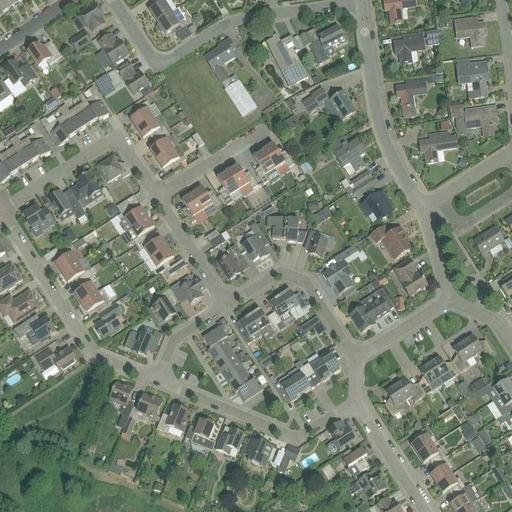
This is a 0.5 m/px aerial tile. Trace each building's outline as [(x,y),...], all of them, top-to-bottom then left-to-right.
[(9,0),(0,0),(0,7),(4,14),(12,8),(14,10),(15,9),(9,0)] [(15,6),(23,0),(9,0),(15,9),(17,8),(15,6)] [(151,0),(156,7),(150,11),(158,23),(172,13),(163,0),(151,0)] [(417,9),(415,0),(392,0),(385,1),(386,11),(390,11),(392,25),(403,23),(401,11),(417,9)] [(89,28),(93,33),(106,25),(102,19),(104,18),(96,5),(79,16),(88,29),(89,28)] [(178,9),(177,10),(172,14),(158,23),(166,35),(173,30),(176,34),(187,27),(183,21),(185,20),(178,9)] [(438,20),(440,29),(448,28),(447,19),(438,20)] [(485,24),(475,26),(465,27),(465,21),(454,22),(457,41),(470,40),(471,48),(485,47),(483,37),(486,36),(485,24)] [(317,37),(319,41),(313,44),(307,34),(299,38),(305,49),(310,47),(320,66),(330,61),(325,51),(346,41),(339,27),(326,33),(325,31),(324,32),(325,33),(317,37)] [(86,32),(70,42),(77,53),(93,42),(86,32)] [(437,32),(425,33),(427,42),(434,41),(435,46),(440,46),(437,32)] [(295,53),(299,51),(293,40),(292,37),(281,42),(277,35),(277,36),(278,39),(275,40),(273,37),(272,38),(273,39),(266,43),(271,52),(287,84),(295,80),(297,84),(308,78),(295,53)] [(425,52),(423,35),(414,36),(414,41),(395,44),(396,54),(400,54),(401,65),(418,63),(416,53),(425,52)] [(99,44),(113,66),(129,55),(119,41),(116,43),(111,36),(99,44)] [(299,52),(305,49),(299,38),(298,37),(293,40),(299,51),(299,52)] [(236,50),(235,49),(230,40),(219,47),(220,50),(218,51),(217,51),(205,58),(210,67),(214,72),(222,85),(226,90),(225,91),(243,118),(258,108),(240,81),(232,86),(228,81),(231,80),(222,67),(237,58),(233,52),(236,50)] [(28,53),(39,68),(47,62),(50,66),(62,58),(51,42),(51,43),(45,47),(44,47),(42,49),(39,45),(34,48),(33,48),(32,49),(31,49),(31,50),(30,51),(28,53)] [(488,81),(486,70),(476,71),(475,64),(470,65),(470,59),(457,61),(457,66),(456,66),(458,86),(472,84),(473,92),(468,93),(469,101),(484,99),(483,92),(486,92),(485,82),(488,81)] [(38,79),(35,75),(29,67),(23,71),(16,61),(3,71),(14,87),(20,83),(25,89),(38,79)] [(129,64),(121,69),(117,71),(122,79),(123,79),(126,83),(125,83),(134,97),(149,87),(141,74),(137,77),(133,72),(134,71),(129,64)] [(95,83),(100,91),(113,83),(108,75),(95,83)] [(318,76),(312,79),(315,85),(321,82),(318,76)] [(414,98),(419,97),(428,96),(426,79),(416,80),(416,86),(397,88),(398,99),(402,98),(405,119),(417,117),(414,98)] [(0,103),(12,95),(7,87),(2,81),(3,83),(0,85),(0,103)] [(51,92),(57,101),(62,97),(56,88),(51,92)] [(104,106),(106,106),(94,88),(89,91),(93,97),(87,101),(99,120),(100,122),(110,115),(104,106)] [(320,109),(319,107),(329,100),(323,89),(308,99),(310,101),(303,105),(310,116),(320,109)] [(87,101),(83,95),(81,92),(78,94),(80,97),(79,97),(83,104),(76,108),(88,127),(99,120),(87,101)] [(343,93),(335,98),(330,101),(343,122),(356,113),(349,101),(350,100),(350,99),(348,100),(343,93)] [(54,99),(48,103),(53,110),(59,106),(54,99)] [(286,103),(292,113),(296,110),(291,101),(286,103)] [(131,120),(137,130),(154,119),(148,110),(152,107),(148,102),(137,108),(141,114),(131,120)] [(88,127),(76,108),(70,112),(66,106),(62,108),(78,133),(88,127)] [(449,108),(451,120),(453,119),(453,118),(455,118),(457,132),(466,131),(462,106),(449,108)] [(56,121),(68,140),(78,133),(62,108),(59,110),(63,117),(56,121)] [(442,118),(446,112),(442,108),(437,114),(442,118)] [(485,115),(484,108),(464,111),(467,131),(483,129),(485,137),(496,136),(495,126),(498,125),(496,114),(485,115)] [(185,114),(178,119),(181,123),(188,118),(185,114)] [(69,141),(68,140),(56,121),(50,125),(46,119),(41,122),(52,140),(53,139),(59,148),(69,141)] [(157,139),(168,132),(164,127),(160,129),(154,119),(137,130),(144,140),(154,134),(157,139)] [(284,123),(288,129),(294,125),(290,119),(284,123)] [(440,123),(441,132),(450,131),(449,122),(440,123)] [(6,139),(17,132),(12,125),(2,131),(6,139)] [(35,135),(28,139),(40,158),(41,159),(52,153),(46,144),(47,143),(36,125),(31,128),(35,135)] [(167,140),(171,137),(168,132),(157,139),(160,144),(150,151),(157,161),(174,150),(167,140)] [(198,134),(197,134),(192,137),(199,148),(204,144),(198,134)] [(449,138),(449,134),(439,135),(440,141),(421,143),(422,154),(426,153),(427,164),(431,163),(431,164),(434,164),(434,163),(438,163),(436,153),(458,150),(456,137),(449,138)] [(40,158),(28,139),(21,143),(17,137),(14,139),(30,164),(40,158)] [(344,138),(336,143),(330,147),(349,177),(365,167),(360,158),(365,155),(357,141),(349,146),(344,138)] [(30,164),(14,139),(11,141),(15,147),(8,152),(20,171),(30,164)] [(263,150),(275,168),(285,162),(289,169),(294,165),(288,155),(282,158),(274,145),(270,147),(269,146),(263,150)] [(186,161),(184,157),(180,159),(174,150),(157,161),(163,171),(173,164),(176,168),(186,161)] [(274,169),(275,168),(263,150),(256,154),(257,155),(254,158),(262,171),(257,175),(264,185),(269,182),(267,179),(277,173),(274,169)] [(20,171),(8,152),(1,156),(0,154),(0,161),(10,177),(20,171)] [(123,180),(132,174),(126,165),(123,165),(120,167),(114,158),(98,168),(108,184),(121,176),(123,180)] [(468,163),(461,160),(458,166),(465,169),(468,163)] [(0,184),(1,185),(11,179),(10,177),(0,161),(0,184)] [(300,168),(304,174),(312,168),(308,162),(300,168)] [(227,171),(240,191),(250,185),(253,190),(258,187),(252,176),(246,179),(238,166),(234,168),(233,167),(227,171)] [(230,197),(240,191),(227,171),(220,175),(221,176),(218,179),(226,192),(221,196),(228,206),(233,203),(230,197)] [(369,172),(360,178),(352,183),(355,189),(364,183),(372,178),(369,172)] [(89,200),(101,192),(89,174),(78,181),(81,185),(71,191),(79,203),(88,198),(89,200)] [(372,188),(368,182),(352,192),(358,201),(364,198),(362,195),(372,188)] [(209,198),(203,188),(193,195),(203,212),(213,205),(216,209),(221,206),(214,195),(209,198)] [(86,215),(81,207),(75,199),(68,203),(61,192),(48,200),(59,218),(61,217),(64,222),(75,215),(78,220),(86,215)] [(394,211),(382,193),(361,207),(368,218),(373,215),(378,223),(386,218),(386,217),(394,211)] [(203,212),(193,195),(182,201),(189,211),(185,214),(192,224),(196,222),(194,218),(203,212)] [(117,208),(120,213),(122,215),(128,210),(138,204),(134,197),(117,208)] [(310,213),(321,211),(320,209),(323,209),(322,204),(319,204),(318,202),(308,205),(310,213)] [(114,205),(110,207),(113,212),(109,214),(111,219),(120,213),(114,205)] [(270,205),(261,210),(265,217),(274,211),(270,205)] [(42,233),(51,227),(56,224),(46,209),(40,213),(36,207),(24,216),(34,231),(39,227),(42,233)] [(126,233),(148,219),(142,209),(132,215),(128,210),(122,215),(118,217),(121,222),(122,223),(120,224),(120,227),(124,233),(125,232),(126,233)] [(325,210),(321,212),(327,220),(331,218),(325,210)] [(266,230),(273,230),(272,240),(285,241),(285,240),(287,241),(288,221),(268,218),(266,230)] [(144,236),(146,234),(155,229),(148,219),(126,233),(131,242),(134,242),(137,247),(147,241),(144,236)] [(287,243),(303,244),(307,233),(298,231),(300,221),(289,219),(288,221),(287,241),(287,243)] [(258,239),(264,235),(257,224),(250,228),(256,238),(243,246),(253,263),(259,259),(261,262),(270,256),(258,239)] [(400,228),(392,234),(390,235),(386,227),(370,236),(376,246),(381,242),(394,262),(411,250),(403,237),(405,236),(400,228)] [(499,245),(504,242),(496,228),(474,242),(482,256),(489,251),(493,257),(503,251),(499,245)] [(79,263),(72,253),(86,244),(86,243),(99,235),(96,231),(60,253),(61,254),(64,259),(55,264),(62,274),(79,263)] [(210,243),(220,236),(217,231),(206,238),(210,243)] [(311,232),(307,243),(312,245),(309,255),(322,259),(325,249),(329,251),(332,250),(335,241),(334,239),(323,236),(322,240),(316,238),(317,234),(311,232)] [(77,240),(74,235),(67,239),(70,245),(77,240)] [(226,242),(221,236),(220,236),(210,243),(214,250),(223,245),(226,242)] [(145,263),(150,260),(168,249),(161,239),(150,246),(147,241),(137,247),(141,252),(138,253),(145,263)] [(343,254),(347,259),(358,252),(359,255),(363,252),(358,244),(343,254)] [(218,264),(229,282),(245,272),(239,263),(244,260),(236,247),(227,252),(230,256),(218,264)] [(52,252),(55,257),(59,255),(61,254),(60,253),(57,248),(52,252)] [(157,277),(167,271),(163,266),(174,259),(168,249),(150,260),(157,270),(154,272),(157,277)] [(80,263),(87,271),(91,268),(85,259),(80,263)] [(420,274),(418,276),(415,272),(417,271),(410,260),(393,271),(410,298),(428,286),(420,274)] [(329,285),(331,284),(339,297),(339,296),(355,287),(350,279),(354,276),(344,261),(338,265),(322,275),(329,285)] [(85,274),(79,263),(62,274),(68,284),(77,279),(80,284),(92,276),(89,271),(85,274)] [(22,281),(12,265),(0,272),(0,295),(3,293),(8,290),(8,291),(9,291),(16,287),(15,286),(22,281)] [(92,276),(97,273),(102,270),(99,265),(92,269),(89,271),(92,276)] [(177,265),(167,271),(171,277),(181,270),(177,265)] [(511,275),(503,282),(506,286),(501,289),(508,300),(511,297),(511,275)] [(75,294),(81,304),(98,293),(92,283),(96,281),(92,276),(80,284),(83,289),(75,294)] [(381,285),(387,282),(384,276),(378,279),(381,285)] [(206,290),(199,279),(181,290),(191,305),(201,299),(198,295),(206,290)] [(380,286),(377,281),(371,284),(375,290),(380,286)] [(96,309),(99,314),(112,306),(108,301),(110,300),(103,290),(98,293),(81,304),(88,314),(96,309)] [(163,301),(153,308),(150,310),(155,318),(160,315),(164,322),(176,315),(171,308),(178,303),(170,290),(160,297),(163,301)] [(295,300),(289,291),(280,297),(290,313),(289,314),(292,318),(293,319),(303,313),(302,311),(307,307),(300,296),(295,300)] [(33,301),(35,300),(30,292),(14,303),(11,298),(0,304),(0,309),(6,319),(9,317),(14,325),(38,309),(33,301)] [(124,304),(130,301),(129,299),(130,298),(129,296),(121,300),(124,304)] [(275,313),(270,316),(280,330),(279,330),(281,332),(286,328),(283,324),(292,318),(289,314),(290,313),(280,297),(278,299),(277,298),(271,303),(270,304),(275,313)] [(374,323),(390,312),(382,298),(377,301),(377,300),(350,316),(362,334),(375,326),(374,323)] [(104,339),(123,328),(117,319),(123,315),(117,305),(112,308),(103,314),(107,319),(96,327),(98,331),(97,332),(99,336),(102,336),(104,339)] [(265,319),(260,310),(250,317),(260,333),(262,337),(272,330),(276,335),(281,332),(279,330),(280,330),(270,316),(265,319)] [(151,316),(144,319),(148,326),(154,323),(151,316)] [(248,346),(256,341),(258,339),(262,337),(260,333),(250,317),(248,318),(241,322),(241,323),(240,323),(246,332),(241,335),(248,346)] [(321,323),(317,318),(310,322),(314,328),(321,323)] [(52,335),(56,333),(47,319),(33,328),(28,322),(15,331),(21,340),(26,336),(33,347),(41,342),(42,345),(49,341),(47,338),(51,336),(52,335)] [(315,329),(319,336),(326,332),(321,325),(315,329)] [(204,339),(211,349),(227,338),(223,332),(226,331),(223,326),(204,339)] [(124,348),(133,352),(135,353),(136,351),(139,353),(139,354),(146,357),(149,349),(152,343),(158,346),(163,335),(161,335),(162,332),(157,328),(153,337),(140,332),(138,337),(137,336),(138,334),(132,332),(132,334),(130,334),(124,348)] [(468,338),(462,342),(474,359),(479,355),(482,360),(493,353),(486,341),(479,346),(473,337),(469,340),(468,338)] [(215,362),(232,350),(228,344),(230,343),(227,338),(211,349),(208,351),(215,362)] [(459,358),(452,363),(460,375),(471,368),(468,363),(474,359),(462,342),(457,345),(458,347),(453,350),(459,358)] [(321,361),(331,377),(341,371),(336,362),(341,359),(334,348),(328,351),(331,355),(321,361)] [(51,349),(44,354),(36,359),(45,373),(56,366),(61,374),(78,363),(69,350),(57,358),(51,349)] [(215,362),(222,372),(241,360),(238,356),(236,357),(232,350),(215,362)] [(274,354),(265,361),(260,364),(263,370),(263,371),(279,361),(274,354)] [(260,357),(256,359),(260,364),(265,360),(261,356),(260,357)] [(449,382),(460,375),(452,363),(445,367),(440,358),(435,361),(434,360),(429,363),(440,381),(443,386),(449,382)] [(229,383),(247,372),(242,365),(244,364),(241,360),(222,372),(229,383)] [(316,375),(322,384),(323,383),(330,379),(330,378),(331,377),(321,361),(311,368),(309,364),(304,367),(311,378),(316,375)] [(311,390),(306,382),(306,381),(311,378),(304,367),(301,362),(295,366),(297,370),(288,376),(302,397),(311,390)] [(440,381),(429,363),(423,367),(424,368),(420,371),(425,380),(419,384),(426,396),(437,389),(434,385),(440,381)] [(254,375),(257,380),(263,376),(260,371),(254,375)] [(236,394),(238,392),(255,381),(252,376),(250,377),(247,372),(229,383),(236,394)] [(269,379),(281,397),(286,394),(292,403),(293,402),(293,403),(300,398),(302,397),(288,376),(277,383),(273,377),(269,379)] [(473,394),(489,384),(485,379),(483,380),(483,379),(471,387),(472,388),(469,389),(473,394)] [(400,381),(395,385),(406,402),(412,398),(415,403),(426,396),(419,384),(412,389),(406,380),(402,383),(400,381)] [(264,390),(261,386),(259,387),(255,381),(238,392),(245,403),(264,390)] [(499,400),(511,390),(511,387),(507,381),(493,390),(499,400)] [(128,403),(130,399),(134,390),(127,387),(126,388),(116,384),(109,401),(121,406),(119,412),(123,414),(119,424),(126,427),(129,420),(133,408),(134,406),(128,403)] [(393,418),(401,413),(403,411),(400,406),(406,402),(395,385),(390,388),(391,390),(386,393),(392,402),(385,406),(393,418)] [(481,397),(492,391),(488,386),(478,393),(481,397)] [(273,394),(270,389),(264,393),(268,398),(273,394)] [(511,390),(499,400),(493,403),(502,417),(511,411),(511,406),(511,405),(511,404),(511,390)] [(147,419),(159,424),(161,419),(157,417),(163,402),(156,399),(155,401),(144,396),(138,410),(137,412),(148,417),(147,419)] [(163,415),(161,419),(159,424),(157,429),(167,434),(170,428),(183,433),(188,421),(186,420),(189,412),(188,413),(182,410),(175,407),(170,417),(163,415)] [(137,412),(138,410),(133,408),(129,420),(133,422),(137,412)] [(455,415),(452,410),(445,414),(448,419),(455,415)] [(506,423),(511,432),(511,431),(511,411),(502,417),(497,421),(501,426),(506,423)] [(479,415),(477,413),(468,419),(472,425),(481,422),(479,415)] [(215,444),(209,441),(215,427),(213,426),(214,423),(204,419),(203,422),(200,421),(197,429),(191,427),(186,439),(192,442),(192,444),(212,452),(215,444)] [(133,422),(129,420),(126,427),(123,434),(130,438),(136,423),(133,422)] [(343,450),(342,448),(356,439),(350,430),(347,431),(341,422),(329,431),(335,441),(334,442),(334,443),(334,444),(334,445),(337,450),(339,451),(340,452),(341,452),(342,452),(343,451),(343,450)] [(418,455),(433,445),(430,439),(433,437),(427,428),(414,437),(417,442),(412,446),(418,455)] [(228,439),(221,437),(215,451),(229,456),(232,450),(238,452),(245,436),(232,430),(228,439)] [(466,435),(470,441),(477,436),(473,431),(466,435)] [(492,442),(488,437),(483,440),(487,446),(492,442)] [(476,450),(483,445),(479,439),(472,443),(476,450)] [(265,446),(250,440),(244,455),(250,458),(248,462),(261,467),(264,462),(268,463),(274,447),(266,444),(265,446)] [(433,467),(446,458),(440,449),(437,451),(433,445),(418,455),(424,465),(429,461),(433,467)] [(284,458),(290,461),(295,448),(289,446),(284,458)] [(365,459),(367,457),(362,449),(354,455),(351,451),(344,456),(346,459),(344,461),(349,469),(355,465),(360,473),(370,467),(365,459)] [(437,485),(452,475),(449,469),(452,468),(446,458),(433,467),(436,472),(431,476),(437,485)] [(325,477),(334,472),(330,465),(321,471),(325,477)] [(511,469),(509,465),(502,469),(505,474),(511,469)] [(503,475),(499,468),(493,472),(497,479),(503,475)] [(357,482),(369,501),(388,489),(380,477),(373,482),(369,476),(371,474),(362,479),(357,482)] [(452,497),(465,488),(459,479),(456,481),(452,475),(437,485),(443,495),(448,491),(452,497)] [(161,493),(163,486),(156,484),(154,490),(161,493)] [(503,489),(506,494),(511,491),(508,485),(503,489)] [(450,506),(454,511),(460,511),(472,505),(478,501),(474,496),(475,495),(470,486),(468,487),(468,486),(465,488),(452,497),(455,502),(450,506)] [(402,511),(397,503),(393,505),(389,498),(375,506),(379,511),(402,511)]
